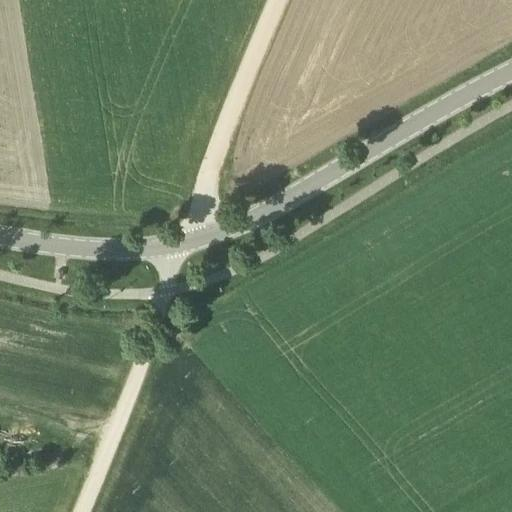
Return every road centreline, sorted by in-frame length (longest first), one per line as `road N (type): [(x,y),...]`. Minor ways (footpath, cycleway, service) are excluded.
road 1 (tertiary): [(186,243),(285,200),(511,71)]
road 2 (track): [(186,243),(280,0)]
road 3 (tertiary): [(0,237),(107,250),(186,243)]
road 4 (track): [(141,362),(81,511)]
road 5 (unclassified): [(186,243),(141,362)]
